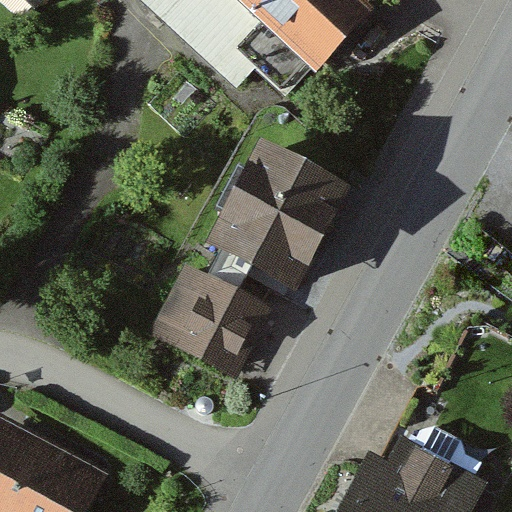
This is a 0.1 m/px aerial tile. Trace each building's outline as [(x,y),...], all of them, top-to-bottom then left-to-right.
[(51,0),(14,0),(37,18),(51,0)] [(377,10),(363,0),(157,0),(295,111),(377,10)] [(361,207),(264,161),(222,250),(318,296),(361,207)] [(274,314),(207,282),(164,372),(231,403),(274,314)] [(88,511),(101,485),(0,436),(0,511),(88,511)] [(469,511),(485,478),(398,437),(361,511),(469,511)]
